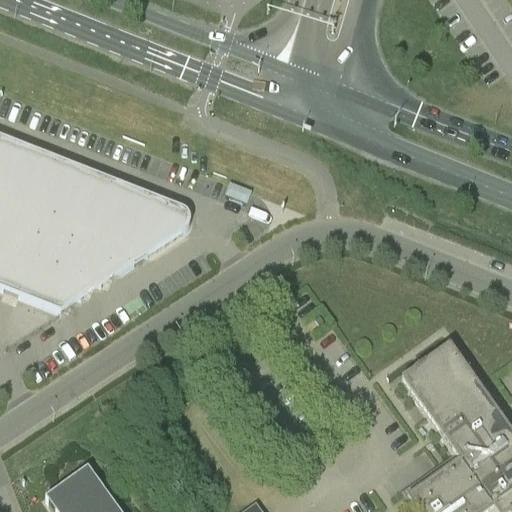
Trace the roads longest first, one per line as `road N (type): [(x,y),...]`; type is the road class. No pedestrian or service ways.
road 1 (unclassified): [(0,434),(306,237),(356,235),(511,295)]
road 2 (secondary): [(0,0),(281,105)]
road 3 (secondary): [(291,73),(99,0)]
road 4 (primary): [(331,125),(511,197)]
road 5 (primary): [(511,154),(341,88)]
